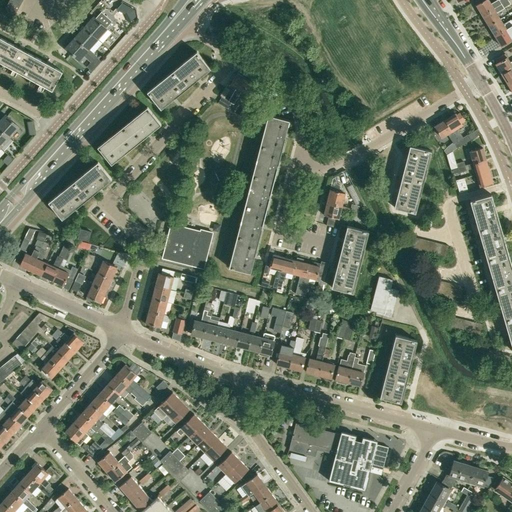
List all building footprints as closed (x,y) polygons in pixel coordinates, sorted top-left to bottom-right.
[(17,10),(20,5),(11,0),(9,0),(7,5),(17,10)] [(489,0),(475,0),(478,4),(476,5),(482,15),(507,0),(499,0),(498,0),(496,0),(491,3),(489,0)] [(489,26),(500,18),(497,12),(504,8),(504,7),(510,4),(507,0),(482,15),(489,26)] [(124,14),(125,15),(134,10),(122,2),(116,10),(124,14)] [(14,15),(17,10),(7,5),(4,10),(14,15)] [(94,16),(84,27),(98,39),(107,28),(106,28),(112,22),(101,12),(96,18),(94,16)] [(511,19),(504,24),(500,18),(489,26),(495,36),(506,29),(507,29),(511,25),(511,20),(511,19)] [(511,25),(507,29),(506,29),(495,36),(501,46),(511,39),(511,25)] [(88,50),(89,49),(98,39),(84,27),(75,37),(88,50)] [(96,56),(89,49),(88,50),(75,37),(65,48),(79,60),(83,55),(91,62),(96,56)] [(0,61),(25,75),(35,56),(7,41),(0,54),(0,61)] [(211,69),(204,61),(196,51),(172,71),(186,89),(211,69)] [(511,68),(511,61),(510,62),(505,53),(495,59),(497,63),(495,64),(502,75),(511,68)] [(35,56),(25,75),(52,90),(62,71),(35,56)] [(511,82),(511,68),(502,75),(508,85),(511,82)] [(161,109),(186,89),(172,71),(147,92),(155,101),(161,109)] [(229,110),(247,79),(237,73),(231,85),(236,88),(229,101),(222,96),(218,103),(229,110)] [(233,112),(235,108),(237,105),(234,104),(242,91),(251,97),(258,85),(247,79),(229,110),(233,112)] [(251,108),(245,105),(240,115),(245,118),(251,108)] [(161,124),(155,116),(147,106),(122,127),(136,144),(161,124)] [(457,127),(462,124),(461,122),(465,120),(460,112),(456,114),(455,113),(445,119),(460,145),(471,139),(468,134),(463,137),(457,127)] [(282,150),(289,123),(290,120),(268,114),(260,145),(282,150)] [(0,120),(0,128),(10,137),(19,127),(6,115),(0,120)] [(457,148),(460,145),(445,119),(435,126),(442,137),(448,133),(457,148)] [(111,164),(136,144),(122,127),(98,147),(111,164)] [(0,147),(0,148),(10,137),(0,128),(0,147)] [(274,181),(282,150),(260,145),(252,175),(274,181)] [(410,145),(402,176),(424,181),(432,150),(410,145)] [(473,163),(486,159),(483,148),(470,151),(473,163)] [(475,167),(477,174),(489,171),(486,159),(473,163),(469,164),(470,169),(475,167)] [(73,181),(87,199),(112,179),(98,161),(73,181)] [(477,174),(480,186),(493,182),(489,171),(477,174)] [(266,211),(274,181),(252,175),(244,206),(266,211)] [(402,176),(394,207),(416,212),(424,181),(402,176)] [(467,190),(464,179),(456,181),(460,192),(467,190)] [(62,219),(87,199),(73,181),(48,202),(62,219)] [(327,202),(342,205),(345,192),(330,189),(327,202)] [(479,230),(500,224),(497,212),(495,208),(491,194),(470,200),(479,230)] [(351,208),(342,205),(327,202),(324,215),(329,216),(327,225),(341,228),(343,219),(339,218),(341,211),(349,214),(350,212),(357,213),(358,209),(351,208)] [(258,242),(266,211),(244,206),(237,236),(258,242)] [(201,229),(200,231),(183,227),(183,225),(172,222),(171,224),(169,230),(171,231),(166,252),(164,252),(162,258),(203,268),(213,232),(211,232),(201,229)] [(488,261),(509,255),(505,242),(504,237),(500,224),(479,230),(488,261)] [(340,256),(361,261),(369,230),(347,225),(340,256)] [(26,251),(30,239),(35,229),(29,228),(25,237),(20,248),(26,251)] [(91,232),(80,229),(78,238),(89,241),(91,232)] [(45,238),(47,233),(39,231),(39,232),(36,239),(40,240),(44,242),(45,238)] [(251,272),(258,242),(237,236),(229,267),(251,272)] [(416,249),(419,238),(413,236),(410,248),(416,249)] [(422,250),(425,239),(419,238),(416,249),(422,250)] [(428,252),(431,241),(425,239),(422,250),(428,252)] [(37,258),(41,249),(44,242),(39,241),(37,240),(35,246),(36,246),(31,256),(25,253),(20,265),(31,270),(37,258)] [(434,253),(437,242),(431,241),(428,252),(434,253)] [(41,249),(37,258),(31,270),(41,274),(47,263),(42,260),(46,250),(45,250),(48,243),(45,242),(44,242),(41,249)] [(440,255),(443,244),(437,242),(434,253),(440,255)] [(443,244),(440,255),(446,256),(449,245),(443,244)] [(62,258),(67,248),(63,247),(59,256),(57,255),(52,265),(47,263),(41,274),(53,280),(59,265),(62,258)] [(67,248),(62,258),(66,260),(71,250),(67,248)] [(95,256),(87,254),(86,259),(85,258),(83,264),(90,268),(94,261),(95,256)] [(277,288),(284,257),(273,254),(272,260),(267,259),(264,272),(268,273),(270,267),(277,269),(275,278),(273,287),(277,288)] [(496,291),(511,286),(511,265),(509,255),(488,261),(496,291)] [(353,292),(361,261),(340,256),(332,287),(353,292)] [(293,273),(296,260),(284,257),(277,288),(278,286),(282,287),(284,280),(286,271),(293,273)] [(307,263),(303,262),(304,259),(297,257),(296,260),(293,273),(300,275),(295,293),(299,294),(307,263)] [(98,272),(112,278),(117,267),(103,260),(98,272)] [(326,273),(319,271),(320,266),(321,263),(314,261),(313,264),(307,263),(299,294),(305,296),(310,277),(316,279),(316,280),(319,281),(318,286),(323,287),(326,273)] [(59,265),(53,280),(64,285),(67,277),(73,280),(78,269),(72,266),(70,270),(59,265)] [(106,290),(112,278),(98,272),(92,284),(106,290)] [(155,285),(170,289),(174,276),(159,273),(155,285)] [(182,279),(196,283),(197,277),(182,273),(181,277),(182,279)] [(82,284),(84,280),(77,276),(72,289),(77,291),(81,283),(82,284)] [(392,279),(379,276),(371,309),(377,310),(376,312),(391,316),(398,290),(390,288),(392,279)] [(437,292),(440,280),(434,279),(432,290),(437,292)] [(443,293),(446,282),(440,280),(437,292),(443,293)] [(449,294),(452,283),(446,282),(443,293),(449,294)] [(455,296),(458,284),(452,283),(449,294),(455,296)] [(101,302),(106,290),(92,284),(87,296),(101,302)] [(458,284),(455,296),(461,297),(464,286),(458,284)] [(167,301),(170,289),(155,285),(152,297),(167,301)] [(505,321),(511,319),(511,286),(496,291),(505,321)] [(233,293),(227,292),(224,302),(224,304),(230,305),(233,293)] [(164,314),(167,301),(152,297),(149,310),(164,314)] [(260,301),(256,300),(249,298),(246,311),(253,312),(255,305),(259,306),(260,301)] [(206,301),(204,309),(207,310),(210,310),(212,302),(206,301)] [(270,307),(264,306),(261,316),(267,317),(270,307)] [(282,325),(286,310),(273,306),(271,314),(277,316),(275,323),(282,325)] [(229,320),(233,321),(234,317),(238,318),(240,308),(235,307),(233,316),(230,315),(229,320)] [(160,327),(162,320),(168,321),(170,315),(164,314),(149,310),(145,323),(160,327)] [(286,310),(282,325),(290,327),(294,312),(286,310)] [(32,320),(37,324),(45,315),(39,312),(32,320)] [(456,329),(459,318),(453,316),(450,327),(456,329)] [(182,333),(185,319),(178,317),(175,331),(182,333)] [(314,331),(317,319),(311,317),(308,329),(314,331)] [(462,330),(465,319),(459,318),(456,329),(462,330)] [(192,334),(203,337),(206,323),(191,319),(188,331),(192,332),(192,334)] [(317,319),(314,331),(320,333),(324,320),(317,319)] [(346,326),(343,338),(349,340),(355,321),(348,319),(346,326)] [(468,332),(471,321),(465,319),(462,330),(468,332)] [(41,328),(37,324),(32,320),(28,324),(37,332),(41,328)] [(213,339),(225,342),(228,329),(229,324),(232,325),(233,321),(229,320),(228,323),(224,322),(223,327),(217,326),(213,339)] [(474,333),(477,322),(471,321),(468,332),(474,333)] [(477,322),(474,333),(480,334),(482,325),(483,323),(477,322)] [(206,323),(203,337),(213,339),(217,326),(206,323)] [(33,336),(37,332),(28,324),(24,329),(33,336)] [(343,338),(346,326),(339,324),(336,336),(343,338)] [(29,341),(33,336),(24,329),(20,333),(29,341)] [(66,342),(76,351),(84,342),(74,333),(70,337),(64,332),(63,334),(57,329),(55,332),(66,342)] [(236,345),(240,331),(228,329),(225,342),(236,345)] [(248,348),(251,334),(240,331),(236,345),(248,348)] [(68,360),(76,351),(66,342),(55,332),(52,335),(57,340),(56,341),(62,346),(58,351),(68,360)] [(318,374),(329,333),(323,332),(322,336),(320,336),(318,345),(320,345),(316,359),(309,358),(306,371),(318,374)] [(25,345),(29,341),(20,333),(16,338),(25,345)] [(322,361),(326,346),(329,333),(318,374),(331,377),(335,363),(326,360),(326,362),(322,361)] [(259,351),(262,337),(251,334),(248,348),(259,351)] [(266,353),(271,354),(275,336),(265,334),(264,338),(262,337),(259,351),(260,351),(259,354),(266,356),(266,353)] [(388,365),(409,371),(417,339),(396,334),(388,365)] [(301,370),(304,358),(306,354),(300,352),(301,346),(302,347),(304,339),(296,337),(295,341),(292,354),(293,354),(289,367),(301,370)] [(20,350),(25,345),(16,338),(12,343),(20,350)] [(293,354),(292,354),(295,341),(291,340),(289,346),(282,344),(280,352),(279,352),(278,357),(276,364),(289,367),(293,354)] [(28,347),(34,353),(37,349),(31,344),(28,347)] [(59,369),(68,360),(58,351),(53,356),(42,346),(39,350),(44,355),(50,360),(59,369)] [(369,348),(366,362),(372,363),(375,350),(369,348)] [(52,377),(59,369),(50,360),(44,355),(39,350),(36,353),(41,358),(46,363),(41,368),(52,377)] [(348,382),(354,356),(355,353),(350,351),(347,361),(340,359),(339,365),(335,379),(337,379),(336,382),(341,383),(343,380),(348,382)] [(17,353),(15,355),(22,364),(25,361),(17,353)] [(10,359),(18,368),(22,364),(15,355),(10,359)] [(365,365),(358,363),(357,363),(359,357),(354,356),(348,382),(361,385),(365,365)] [(13,371),(18,368),(10,359),(6,362),(13,371)] [(8,375),(13,371),(6,362),(1,366),(8,375)] [(137,385),(132,380),(137,374),(126,364),(117,374),(147,400),(151,396),(143,389),(142,390),(137,386),(137,385)] [(401,402),(409,371),(388,365),(380,396),(401,402)] [(0,374),(4,379),(8,375),(1,366),(0,367),(0,374)] [(119,394),(124,388),(130,393),(131,392),(136,396),(134,398),(142,405),(147,400),(117,374),(108,383),(119,394)] [(34,389),(44,398),(52,389),(42,380),(38,385),(32,379),(31,380),(25,375),(22,379),(28,384),(34,389)] [(37,406),(44,398),(34,389),(28,384),(22,379),(20,382),(25,387),(20,392),(26,397),(37,406)] [(167,384),(163,380),(156,386),(161,391),(167,384)] [(119,394),(108,383),(100,393),(111,403),(115,398),(119,394)] [(167,414),(181,401),(173,392),(154,411),(162,419),(167,414)] [(103,412),(111,403),(100,393),(91,402),(103,412)] [(28,416),(18,407),(12,401),(7,396),(4,400),(9,405),(4,410),(20,425),(28,416)] [(28,416),(37,406),(26,397),(18,407),(28,416)] [(167,414),(176,422),(189,409),(181,401),(167,414)] [(97,419),(103,412),(91,402),(82,412),(94,422),(99,427),(110,436),(112,433),(97,419)] [(126,424),(134,416),(126,409),(125,410),(120,405),(114,411),(120,416),(118,417),(126,424)] [(0,421),(13,433),(20,425),(4,410),(0,414),(0,421)] [(99,427),(94,422),(82,412),(74,422),(85,432),(90,426),(95,431),(96,430),(102,435),(105,432),(99,427)] [(189,435),(202,422),(194,414),(176,431),(181,436),(185,431),(189,435)] [(286,422),(285,424),(291,426),(293,422),(294,418),(288,416),(286,422)] [(0,437),(5,442),(13,433),(0,421),(0,437)] [(89,435),(85,432),(74,422),(65,431),(80,445),(89,435)] [(137,427),(147,437),(152,432),(142,422),(137,427)] [(197,444),(210,430),(202,422),(189,435),(197,444)] [(316,428),(296,423),(289,449),(315,456),(317,449),(336,454),(329,480),(344,484),(344,483),(350,484),(350,485),(365,489),(371,463),(384,466),(389,446),(377,443),(378,440),(363,437),(362,441),(356,439),(357,435),(342,431),(341,434),(322,430),(315,429),(316,428)] [(142,442),(147,437),(137,427),(132,431),(138,438),(141,441),(142,442)] [(205,452),(218,438),(210,430),(197,444),(205,452)] [(130,451),(141,441),(138,438),(122,453),(124,456),(130,451)] [(218,438),(205,452),(213,460),(227,447),(218,438)] [(101,447),(97,443),(94,440),(88,446),(85,443),(82,446),(87,451),(88,452),(93,456),(101,447)] [(96,459),(107,471),(118,461),(108,449),(96,459)] [(133,457),(133,454),(130,451),(124,456),(125,456),(118,461),(107,471),(115,481),(131,467),(127,462),(133,457)] [(175,466),(180,461),(170,451),(165,455),(175,466)] [(226,473),(240,460),(232,452),(218,465),(226,473)] [(170,470),(175,466),(165,455),(160,460),(170,470)] [(226,473),(223,477),(231,485),(248,468),(240,460),(226,473)] [(470,481),(475,466),(454,460),(449,475),(447,473),(443,480),(452,486),(457,477),(470,481)] [(175,466),(185,476),(190,471),(180,461),(175,466)] [(49,482),(44,478),(48,473),(57,480),(61,475),(50,466),(46,471),(37,463),(29,472),(40,482),(45,487),(50,492),(53,489),(48,484),(49,482)] [(161,466),(158,468),(158,469),(164,476),(168,473),(161,466)] [(180,481),(185,476),(175,466),(170,470),(180,481)] [(494,477),(486,475),(488,470),(475,466),(470,481),(488,487),(494,477)] [(31,492),(40,482),(29,472),(20,482),(31,492)] [(149,472),(139,480),(142,484),(152,476),(149,472)] [(249,495),(254,492),(265,484),(257,474),(242,485),(247,493),(242,498),(243,499),(245,498),(247,500),(250,497),(249,495)] [(126,494),(138,484),(131,476),(119,486),(126,494)] [(511,500),(511,483),(502,477),(494,489),(511,500)] [(444,500),(452,486),(443,480),(441,484),(437,481),(430,493),(444,500)] [(26,498),(31,492),(20,482),(11,491),(23,502),(27,506),(33,511),(34,511),(36,511),(39,510),(26,498)] [(168,483),(159,491),(162,495),(171,487),(168,483)] [(133,503),(145,492),(138,484),(126,494),(133,503)] [(261,501),(272,493),(265,484),(254,492),(261,501)] [(50,492),(45,487),(42,490),(49,496),(52,493),(50,492)] [(62,509),(76,497),(68,488),(58,497),(55,500),(62,509)] [(14,511),(23,502),(11,491),(3,501),(14,511)] [(204,496),(214,506),(219,501),(209,491),(204,496)] [(140,511),(152,500),(145,492),(133,503),(140,511)] [(265,511),(279,503),(272,493),(261,501),(256,505),(261,511),(265,511)] [(444,500),(430,493),(424,504),(438,511),(442,504),(446,506),(446,505),(454,509),(455,506),(456,504),(447,500),(446,501),(444,500)] [(465,511),(474,498),(467,494),(459,508),(465,511)] [(152,500),(140,511),(141,511),(171,511),(158,496),(152,500)] [(209,511),(214,506),(204,496),(199,501),(209,511)] [(76,511),(84,506),(76,497),(62,509),(59,511),(58,511),(76,511)] [(191,497),(175,511),(176,511),(184,511),(195,503),(191,497)] [(13,511),(14,511),(3,501),(0,504),(0,511),(13,511)] [(285,511),(279,503),(265,511),(285,511)]
